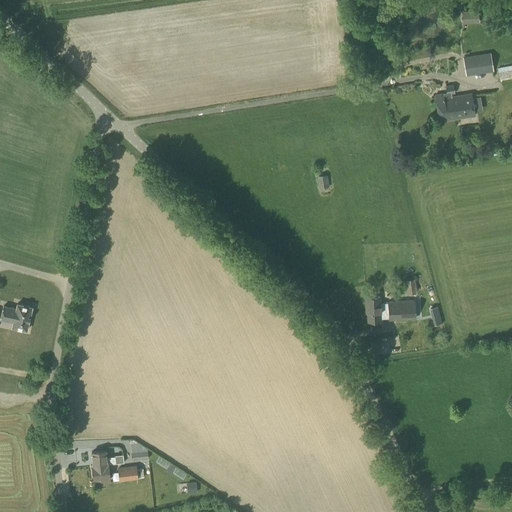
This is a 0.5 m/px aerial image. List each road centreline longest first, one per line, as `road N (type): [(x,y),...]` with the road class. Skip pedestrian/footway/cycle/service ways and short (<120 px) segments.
road 1 (unclassified): [(429,511),(326,319),(106,115)]
road 2 (unclassified): [(64,511),(54,370),(106,115)]
road 3 (unknown): [(118,126),(391,83)]
road 4 (unclassified): [(106,115),(0,17)]
